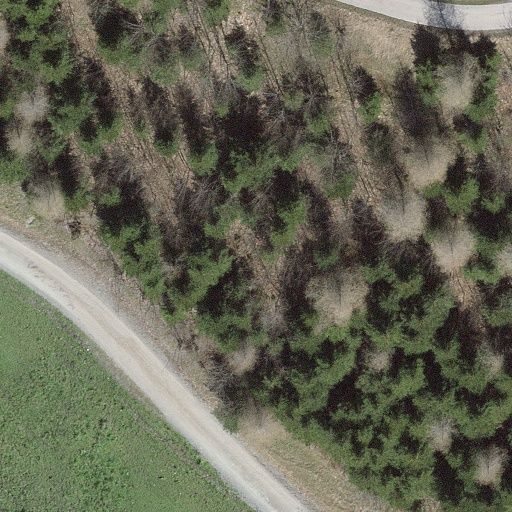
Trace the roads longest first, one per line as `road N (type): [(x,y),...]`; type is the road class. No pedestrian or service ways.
road 1 (track): [(265,511),(0,261)]
road 2 (track): [(511,20),(442,23),(357,0)]
